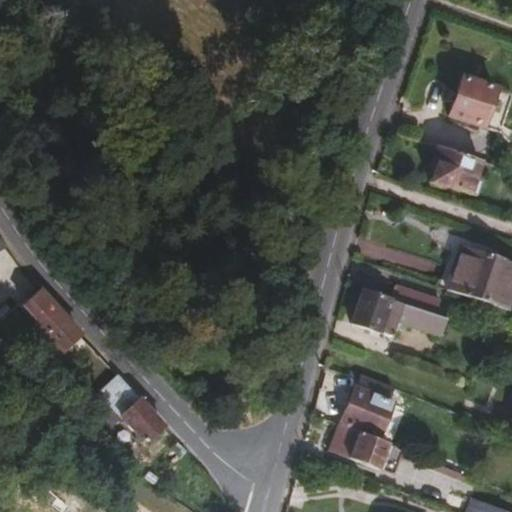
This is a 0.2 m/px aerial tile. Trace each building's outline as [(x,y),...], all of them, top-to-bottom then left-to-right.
[(476,131),(490,92),(457,80),(444,119),(476,131)] [(467,180),(473,165),(433,150),(426,169),(430,170),(424,185),(439,190),(440,185),(470,196),(474,183),(467,180)] [(453,295),(468,252),(410,233),(395,276),(453,295)] [(0,272),(12,262),(3,249),(0,251),(0,272)] [(430,320),(436,304),(390,288),(385,304),(430,320)] [(75,334),(35,292),(19,307),(34,323),(28,327),(53,354),(75,334)] [(385,304),(355,294),(344,325),(384,339),(389,323),(433,339),(439,323),(430,320),(385,304)] [(160,425),(113,375),(93,393),(141,443),(160,425)] [(389,390),(354,377),(352,382),(387,396),(389,390)] [(372,435),(387,396),(352,382),(349,390),(347,389),(335,422),(372,435)] [(511,432),(511,397),(501,428),(511,432)] [(370,469),(379,445),(332,427),(322,451),(370,469)] [(384,480),(395,451),(379,445),(370,469),(369,475),(384,480)] [(452,473),(455,463),(428,452),(424,463),(452,473)] [(424,463),(421,462),(417,472),(450,485),(454,474),(452,473),(424,463)] [(467,511),(471,503),(464,501),(459,511),(467,511)] [(493,511),(471,503),(467,511),(493,511)]
